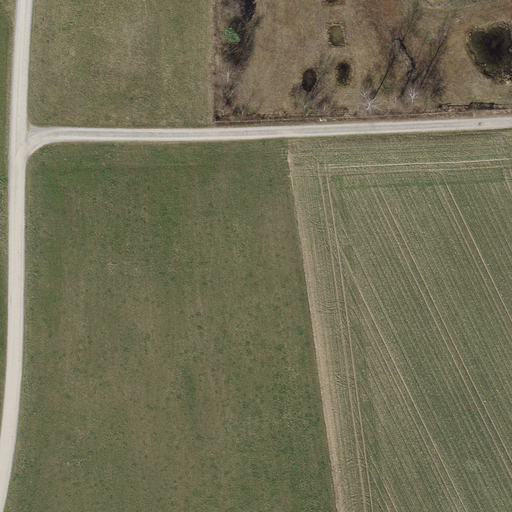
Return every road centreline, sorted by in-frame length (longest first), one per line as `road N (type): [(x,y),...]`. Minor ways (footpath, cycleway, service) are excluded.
road 1 (track): [(18,134),(511,121)]
road 2 (track): [(0,483),(14,384),(24,0)]
